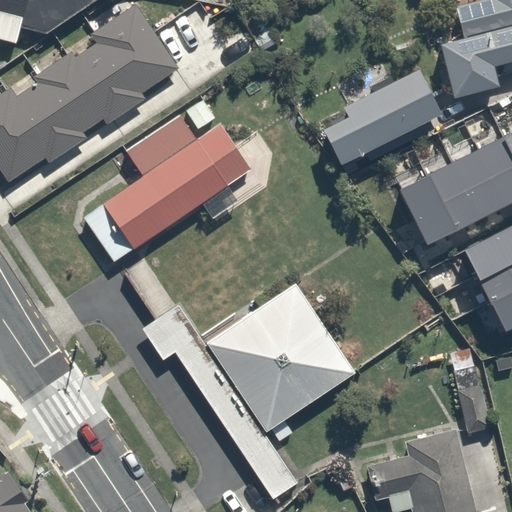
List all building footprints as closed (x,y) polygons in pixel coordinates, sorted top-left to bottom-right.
[(0,0),(0,38),(14,43),(25,0),(0,0)] [(115,0),(0,76),(0,143),(16,168),(77,127),(84,138),(117,116),(110,105),(165,68),(119,0),(115,0)] [(463,32),(437,38),(451,97),(502,85),(497,64),(511,60),(511,0),(464,0),(455,2),(463,32)] [(445,109),(415,64),(321,125),(350,171),(445,109)] [(112,262),(200,203),(211,219),(236,202),(225,186),(249,170),(218,125),(195,140),(179,116),(124,152),(141,176),(82,217),(112,262)] [(511,118),(475,145),(511,194),(511,118)] [(298,283),(204,340),(261,432),(355,374),(298,283)] [(407,452),(365,464),(376,500),(388,497),(393,511),(403,511),(411,510),(411,511),(474,511),(449,426),(403,439),(407,452)] [(0,511),(29,511),(23,502),(26,500),(7,470),(3,472),(2,470),(0,471),(0,511)]
